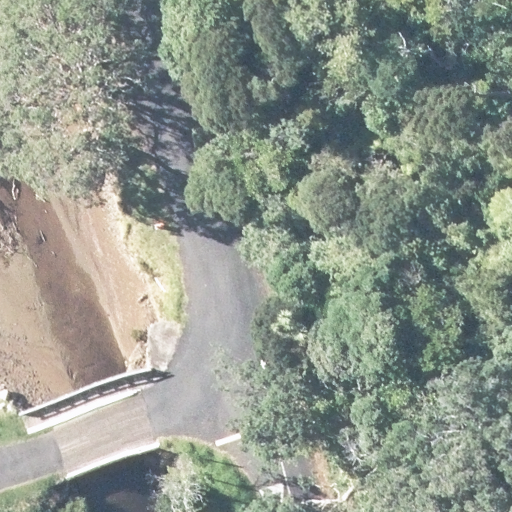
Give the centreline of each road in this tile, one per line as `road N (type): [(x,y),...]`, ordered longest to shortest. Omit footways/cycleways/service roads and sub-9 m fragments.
road 1 (tertiary): [(214,402),(142,0)]
road 2 (tertiary): [(0,466),(214,402)]
